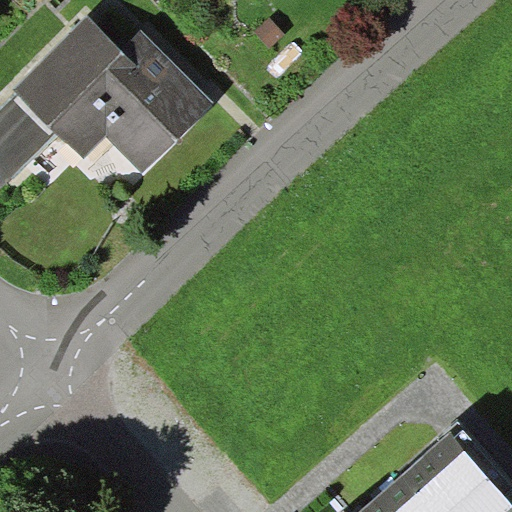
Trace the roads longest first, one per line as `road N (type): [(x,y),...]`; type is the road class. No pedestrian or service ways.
road 1 (residential): [(44,375),(462,0)]
road 2 (residential): [(166,511),(44,375)]
